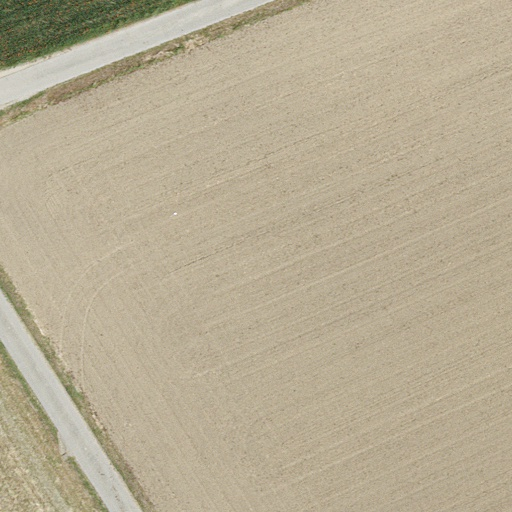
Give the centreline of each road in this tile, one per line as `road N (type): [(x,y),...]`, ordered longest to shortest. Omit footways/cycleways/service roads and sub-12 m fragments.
road 1 (unclassified): [(0,95),(251,0)]
road 2 (track): [(104,511),(0,347)]
